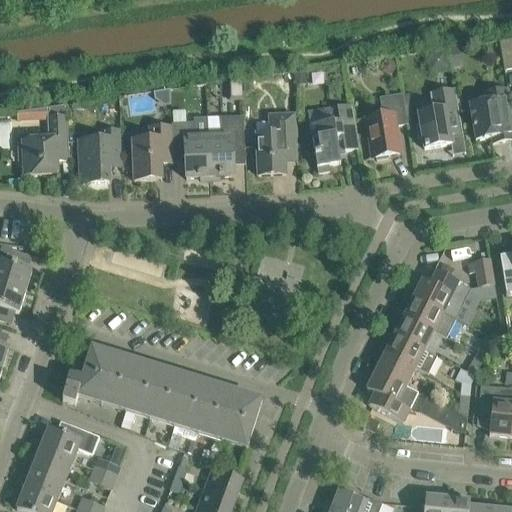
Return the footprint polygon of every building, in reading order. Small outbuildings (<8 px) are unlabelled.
[(511,40),(499,43),(504,72),(511,71),(511,40)] [(243,102),(242,80),(228,82),(228,102),(243,102)] [(465,156),(462,136),(459,116),(455,92),(430,96),(433,113),(418,115),(420,127),(416,128),(418,140),(422,139),(424,151),(451,147),(452,158),(465,156)] [(511,142),(511,124),(511,122),(506,92),(484,95),(485,104),(469,107),(475,142),(491,140),(492,146),(511,142)] [(396,128),(407,126),(402,97),(402,96),(386,98),(380,99),(382,117),(366,120),(372,160),(376,159),(376,162),(389,160),(388,157),(400,155),(396,128)] [(331,110),(307,114),(314,156),(318,175),(329,173),(329,167),(340,165),(338,155),(359,151),(355,132),(353,121),(355,120),(352,106),(331,109),(331,110)] [(69,164),(67,128),(67,107),(17,114),(17,123),(47,122),(48,141),(22,142),(24,178),(58,177),(57,165),(69,164)] [(297,164),(295,117),(269,118),(270,135),(256,136),(257,158),(258,178),(286,177),(285,164),(296,164),(297,164)] [(244,150),(244,130),(243,118),(220,119),(220,123),(207,124),(210,183),(219,182),(219,179),(234,179),(232,151),(244,150)] [(193,124),(171,125),(172,129),(173,153),(185,153),(185,165),(186,181),(200,180),(200,183),(210,183),(208,136),(207,124),(207,120),(193,120),(193,124)] [(172,129),(150,130),(150,142),(132,143),(134,183),(155,182),(162,182),(161,175),(161,166),(173,165),(172,153),(172,129)] [(79,171),(81,171),(82,185),(108,184),(107,166),(118,166),(117,133),(105,134),(106,142),(80,143),(81,157),(78,157),(79,171)] [(25,180),(8,181),(9,190),(26,188),(25,180)] [(511,257),(499,260),(503,280),(506,297),(511,296),(511,248),(511,249),(511,254),(511,257)] [(0,252),(0,286),(25,294),(32,272),(22,269),(26,258),(1,250),(0,252)] [(490,262),(474,264),(467,265),(469,275),(476,274),(478,290),(494,287),(490,262)] [(455,322),(471,292),(438,275),(437,275),(431,286),(422,282),(413,301),(455,322)] [(0,322),(6,324),(9,313),(18,315),(25,294),(0,286),(0,322)] [(413,301),(404,319),(434,334),(446,340),(455,322),(413,301)] [(434,334),(404,319),(394,337),(424,352),(434,334)] [(0,371),(1,372),(8,350),(0,347),(0,342),(2,335),(0,334),(0,371)] [(424,352),(394,337),(385,355),(415,370),(428,376),(437,359),(424,352)] [(485,360),(494,342),(486,338),(476,356),(485,360)] [(134,411),(246,445),(248,446),(262,403),(91,351),(83,380),(71,376),(62,403),(75,407),(79,394),(127,409),(121,430),(128,433),(134,411)] [(385,355),(376,374),(406,389),(406,388),(415,370),(385,355)] [(476,356),(467,374),(475,378),(485,360),(476,356)] [(469,399),(471,387),(475,378),(467,374),(460,370),(455,382),(462,385),(460,397),(469,399)] [(369,408),(403,426),(411,410),(418,395),(406,388),(406,389),(376,374),(366,392),(375,397),(369,408)] [(511,391),(480,388),(479,399),(474,399),(472,426),(476,426),(476,427),(490,428),(489,437),(510,439),(511,415),(511,391)] [(457,415),(468,421),(469,411),(468,410),(469,399),(460,397),(459,410),(457,415)] [(457,415),(457,416),(454,434),(466,436),(468,421),(457,415)] [(63,425),(60,435),(49,430),(40,451),(73,464),(77,452),(92,458),(99,440),(63,425)] [(40,451),(39,453),(35,451),(28,469),(65,484),(73,464),(40,451)] [(94,472),(116,481),(121,469),(98,460),(94,472)] [(28,469),(21,487),(25,489),(24,491),(57,504),(65,484),(28,469)] [(178,469),(174,480),(183,484),(187,472),(178,469)] [(243,483),(224,476),(212,471),(205,492),(235,504),(243,483)] [(116,481),(94,472),(89,484),(111,493),(116,481)] [(183,484),(174,480),(169,493),(178,496),(183,484)] [(24,491),(16,511),(65,511),(67,509),(56,505),(57,504),(24,491)] [(197,511),(232,511),(235,504),(205,492),(197,511)] [(446,511),(448,494),(438,493),(437,500),(425,498),(424,511),(446,511)] [(379,511),(382,506),(368,500),(366,504),(338,494),(334,506),(328,504),(324,511),(379,511)] [(446,511),(468,511),(469,503),(458,501),(458,495),(448,494),(446,511)] [(77,511),(103,511),(105,509),(82,501),(77,511)] [(489,511),(490,505),(480,504),(480,510),(469,509),(470,503),(469,503),(468,511),(489,511)]
